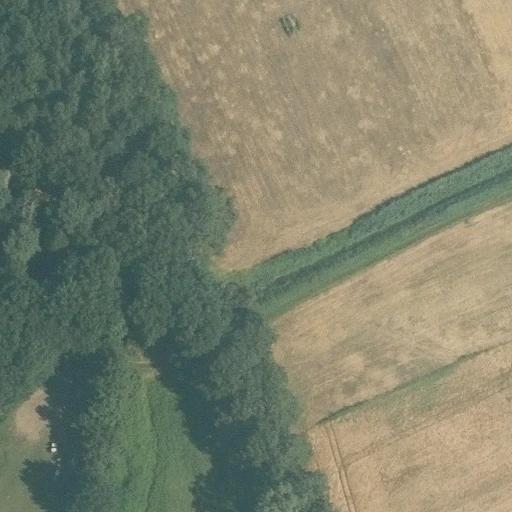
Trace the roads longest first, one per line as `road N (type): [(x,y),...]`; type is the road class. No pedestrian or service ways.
road 1 (unclassified): [(300,511),(286,460),(82,0)]
road 2 (track): [(511,200),(231,332)]
road 3 (track): [(173,197),(122,212),(62,215),(39,209),(0,174)]
